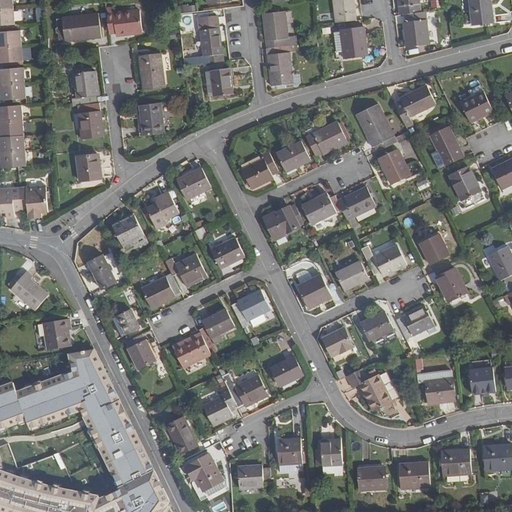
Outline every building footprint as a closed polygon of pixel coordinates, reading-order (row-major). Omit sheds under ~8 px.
[(0,0),(0,10),(13,9),(12,0),(0,0)] [(334,0),(337,23),(356,21),(353,0),(334,0)] [(398,0),(400,15),(405,15),(422,13),(420,0),(398,0)] [(494,24),(490,0),(470,0),(473,26),(494,24)] [(114,7),(106,8),(110,35),(117,34),(117,36),(143,33),(140,10),(115,13),(114,7)] [(0,25),(15,25),(13,9),(0,10),(0,25)] [(285,12),(264,14),(268,49),(293,46),(298,45),(297,37),(289,38),(285,12)] [(407,48),(430,45),(426,12),(422,13),(405,15),(406,23),(404,22),(407,48)] [(66,41),(102,37),(99,14),(63,18),(66,40),(66,41)] [(218,16),(199,18),(201,31),(220,29),(218,16)] [(66,40),(63,19),(58,20),(61,41),(66,40)] [(368,56),(365,28),(341,30),(341,32),(334,33),(337,52),(343,51),(344,59),(368,56)] [(220,29),(201,31),(193,31),(196,57),(203,56),(204,64),(204,65),(224,62),(220,29)] [(0,47),(22,46),(21,31),(0,31),(0,47)] [(0,63),(23,62),(22,46),(0,47),(0,63)] [(290,53),(293,52),(293,46),(268,49),(272,87),(276,86),(277,89),(301,86),(300,74),(293,75),(290,53)] [(47,55),(47,61),(64,59),(65,71),(70,70),(68,53),(63,54),(47,55)] [(165,88),(161,54),(140,57),(144,91),(165,88)] [(203,56),(196,57),(184,58),(185,66),(204,64),(203,56)] [(324,65),(317,65),(319,74),(325,73),(324,65)] [(0,84),(25,83),(24,68),(0,69),(0,84)] [(233,94),(230,69),(212,71),(215,96),(233,94)] [(208,97),(215,96),(212,71),(205,72),(208,97)] [(77,99),(72,100),(73,107),(78,106),(98,104),(97,97),(99,96),(96,72),(84,73),(74,74),(77,99)] [(0,91),(1,92),(2,100),(26,98),(25,83),(0,84),(0,91)] [(402,101),(395,104),(407,128),(414,125),(410,118),(437,105),(428,86),(401,99),(402,101)] [(494,112),(485,92),(462,103),(472,122),(494,112)] [(83,140),(104,137),(100,104),(98,104),(78,106),(83,140)] [(162,105),(162,104),(141,106),(144,136),(166,134),(164,119),(170,118),(168,104),(162,105)] [(374,148),(375,147),(378,152),(398,142),(396,137),(395,137),(379,104),(358,115),(374,148)] [(0,122),(23,121),(22,105),(0,106),(0,122)] [(0,137),(25,135),(23,121),(0,122),(0,137)] [(339,122),(307,137),(317,156),(324,153),(324,155),(349,143),(339,122)] [(446,166),(464,157),(450,127),(431,136),(439,151),(446,166)] [(0,139),(0,145),(0,152),(26,150),(25,135),(0,137),(0,139)] [(312,160),(302,141),(278,153),(287,172),(312,160)] [(0,159),(2,159),(3,168),(19,167),(27,166),(26,150),(0,152),(0,159)] [(412,174),(400,150),(381,159),(392,184),(412,174)] [(274,179),(272,175),(279,172),(269,151),(263,155),(264,159),(243,170),(253,189),(274,179)] [(439,151),(433,154),(440,169),(446,166),(439,151)] [(102,179),(99,155),(77,158),(80,182),(102,179)] [(511,159),(493,169),(495,174),(499,181),(503,189),(511,185),(511,159)] [(486,199),(470,167),(450,176),(467,208),(486,199)] [(211,188),(202,169),(178,180),(187,199),(211,188)] [(421,192),(431,187),(428,179),(417,184),(421,192)] [(47,183),(27,185),(29,207),(30,217),(43,215),(42,211),(49,210),(47,183)] [(15,215),(14,209),(22,208),(20,185),(0,186),(0,210),(7,210),(8,215),(15,215)] [(27,185),(20,185),(22,208),(29,207),(27,185)] [(367,187),(338,201),(343,210),(352,229),(359,226),(355,217),(377,207),(367,187)] [(156,198),(158,203),(147,208),(157,229),(167,224),(165,219),(179,213),(169,192),(156,198)] [(331,198),(328,193),(303,205),(313,224),(343,210),(338,201),(336,196),(331,198)] [(275,240),(300,228),(297,222),(303,219),(296,205),(291,207),(290,207),(277,213),(276,213),(265,218),(275,240)] [(458,207),(452,210),(456,216),(461,213),(458,207)] [(391,210),(386,213),(390,220),(395,217),(391,210)] [(144,236),(135,216),(113,226),(123,246),(137,239),(144,236)] [(208,235),(204,227),(196,231),(200,239),(208,235)] [(451,256),(440,234),(420,243),(431,265),(451,256)] [(148,244),(144,236),(137,239),(141,248),(148,244)] [(246,257),(236,238),(212,250),(222,270),(246,257)] [(369,246),(362,249),(376,275),(382,272),(384,276),(408,265),(398,246),(374,257),(369,246)] [(502,281),(505,280),(511,293),(511,292),(511,253),(509,247),(490,256),(502,281)] [(173,258),(166,261),(172,273),(174,276),(180,273),(187,287),(208,277),(197,255),(176,265),(173,258)] [(116,282),(103,256),(89,262),(102,289),(116,282)] [(345,291),(370,279),(361,261),(337,273),(345,291)] [(468,293),(457,268),(438,277),(449,302),(468,293)] [(29,277),(31,274),(28,272),(25,270),(9,288),(34,309),(48,292),(29,277)] [(297,275),(301,285),(314,279),(312,275),(309,272),(305,271),(297,275)] [(142,289),(152,309),(182,294),(174,276),(172,273),(166,276),(166,277),(142,289)] [(309,308),(332,297),(321,275),(314,279),(298,286),(309,308)] [(239,302),(232,305),(243,328),(250,324),(248,321),(271,310),(261,290),(239,301),(239,302)] [(426,306),(398,320),(407,339),(435,325),(426,306)] [(206,327),(200,330),(202,334),(211,353),(217,351),(215,345),(212,338),(220,334),(235,326),(227,309),(203,321),(206,327)] [(140,328),(131,310),(118,316),(127,334),(140,328)] [(394,329),(386,311),(361,324),(370,341),(394,329)] [(72,327),(69,316),(44,321),(47,336),(49,348),(73,343),(70,327),(72,327)] [(353,346),(345,329),(324,339),(332,357),(353,346)] [(139,370),(157,361),(143,334),(126,342),(129,349),(139,370)] [(173,348),(183,368),(212,354),(211,353),(202,334),(173,348)] [(220,334),(212,338),(215,345),(224,341),(220,334)] [(257,337),(250,341),(253,348),(261,344),(257,337)] [(0,510),(5,511),(160,511),(169,500),(93,347),(66,353),(69,370),(14,390),(11,380),(0,384),(0,510)] [(413,352),(407,355),(410,360),(416,359),(417,359),(413,352)] [(304,375),(295,357),(272,369),(281,387),(304,375)] [(344,370),(337,373),(341,380),(347,377),(344,370)] [(387,372),(380,376),(377,370),(366,375),(364,370),(348,377),(353,388),(362,384),(374,410),(392,401),(392,400),(399,397),(387,372)] [(496,392),(494,371),(471,374),(473,394),(496,392)] [(227,375),(223,376),(229,389),(239,407),(245,404),(246,407),(269,395),(259,376),(236,387),(230,373),(227,375)] [(456,400),(453,378),(427,382),(429,404),(456,400)] [(234,416),(232,411),(239,407),(229,389),(222,392),(224,396),(204,405),(214,426),(234,416)] [(392,403),(383,407),(388,417),(396,414),(392,403)] [(199,446),(184,416),(167,424),(177,444),(176,445),(181,455),(199,446)] [(303,463),(301,439),(278,440),(280,464),(281,472),(297,471),(296,464),(303,463)] [(323,443),(323,449),(324,465),(324,467),(343,466),(341,439),(334,440),(334,443),(323,443)] [(486,471),(511,469),(511,444),(485,446),(486,471)] [(323,449),(316,450),(317,466),(324,465),(323,449)] [(472,474),(471,450),(442,451),(444,476),(472,474)] [(223,481),(210,454),(187,466),(194,481),(197,479),(204,491),(206,490),(209,495),(224,487),(221,482),(223,481)] [(430,487),(429,462),(400,464),(402,488),(430,487)] [(264,487),(264,488),(272,487),(271,468),(263,468),(263,466),(238,467),(240,489),(264,487)] [(343,466),(324,467),(325,474),(335,473),(336,476),(344,475),(343,466)] [(387,488),(386,468),(358,469),(360,490),(387,488)]
